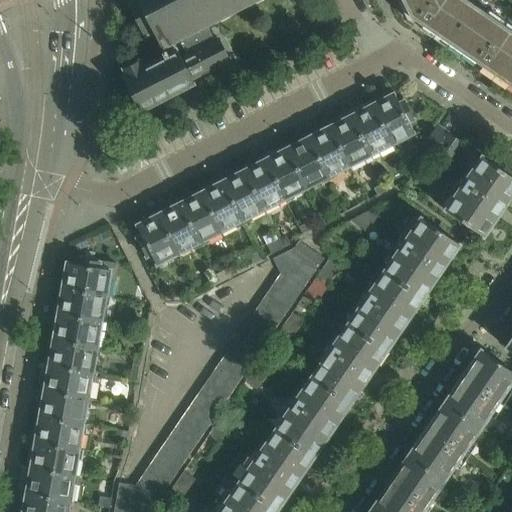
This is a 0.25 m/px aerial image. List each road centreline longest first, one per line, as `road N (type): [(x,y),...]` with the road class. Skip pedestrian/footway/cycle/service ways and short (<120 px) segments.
road 1 (residential): [(21,180),(120,192),(373,63)]
road 2 (residential): [(511,286),(465,331),(342,511)]
road 3 (tertiary): [(21,180),(45,148),(56,88),(57,0)]
road 4 (residential): [(373,63),(396,53),(414,59),(511,128)]
road 5 (tertiary): [(0,33),(18,101),(21,180)]
road 6 (tertiary): [(0,321),(21,180)]
